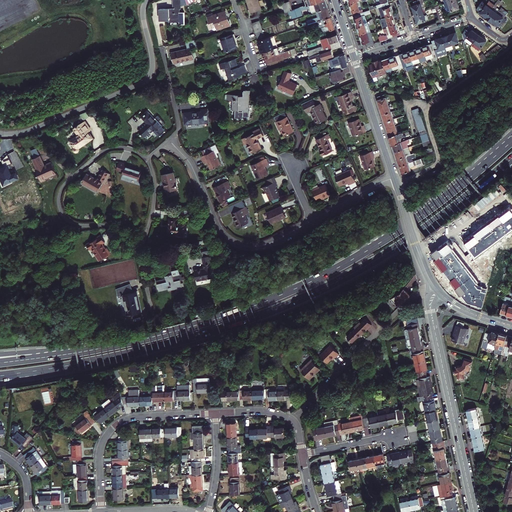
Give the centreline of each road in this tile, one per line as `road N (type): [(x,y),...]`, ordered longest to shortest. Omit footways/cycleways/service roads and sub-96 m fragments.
road 1 (trunk): [(0,375),(170,344),(312,295),(411,238),(511,158)]
road 2 (trunk): [(511,140),(416,219),(331,272),(227,316),(103,348)]
road 3 (residential): [(147,0),(147,79),(32,129),(0,133)]
road 4 (tertiary): [(437,290),(430,313),(473,511)]
road 5 (residential): [(145,159),(123,147),(101,151),(58,196),(70,222),(116,230),(137,247)]
road 6 (residential): [(168,139),(233,242),(258,247),(312,220)]
road 7 (residential): [(291,419),(419,293),(437,290)]
road 8 (residential): [(101,511),(98,456),(113,426),(215,413)]
road 9 (tertiary): [(394,178),(353,57)]
road 10 (tertiary): [(437,290),(394,178)]
